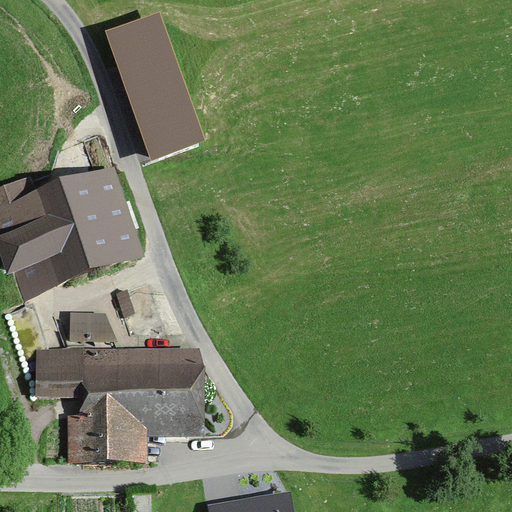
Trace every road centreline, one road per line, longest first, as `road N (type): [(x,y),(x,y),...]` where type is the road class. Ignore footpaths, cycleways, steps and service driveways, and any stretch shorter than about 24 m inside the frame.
road 1 (unclassified): [(288,460),(262,441),(211,363),(167,276),(89,52),(53,0)]
road 2 (unclassified): [(0,486),(112,487),(288,460)]
road 3 (unclassified): [(511,444),(382,464),(288,460)]
